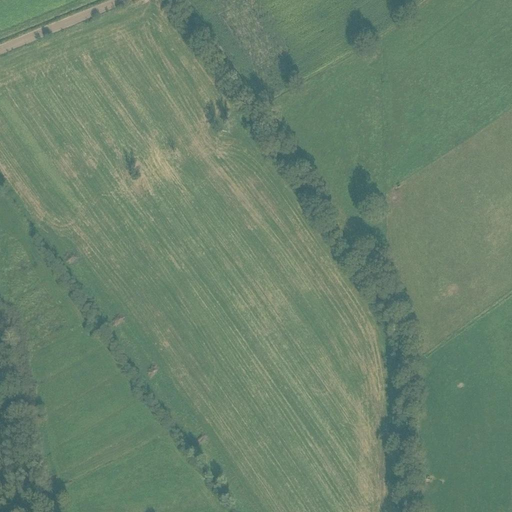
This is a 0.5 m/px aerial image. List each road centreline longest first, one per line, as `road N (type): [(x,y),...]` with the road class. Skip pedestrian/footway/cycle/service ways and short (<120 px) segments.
road 1 (track): [(408,511),(404,338),(172,0)]
road 2 (track): [(123,0),(0,49)]
